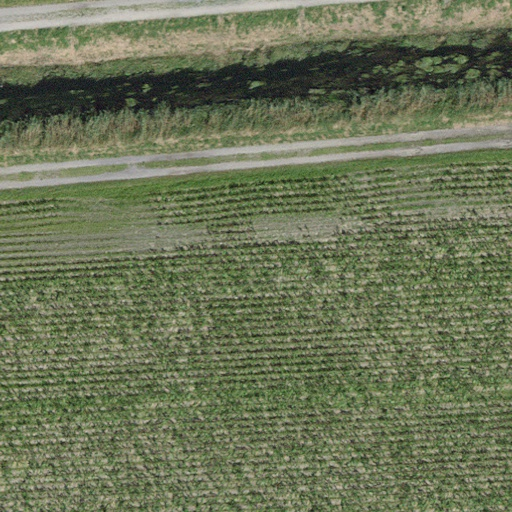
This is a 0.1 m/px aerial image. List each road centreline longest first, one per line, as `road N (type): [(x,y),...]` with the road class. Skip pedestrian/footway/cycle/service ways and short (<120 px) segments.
road 1 (track): [(511,160),(0,200)]
road 2 (track): [(386,0),(0,30)]
